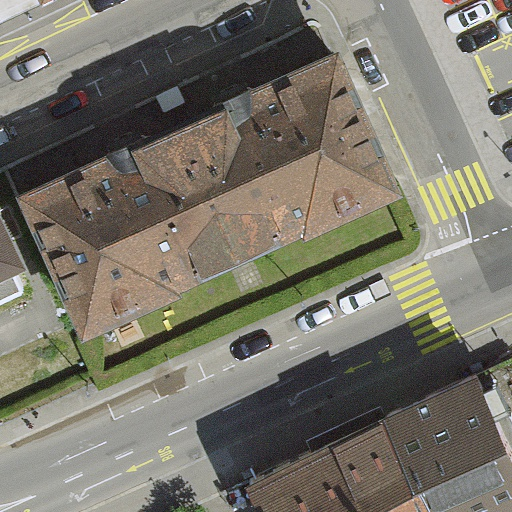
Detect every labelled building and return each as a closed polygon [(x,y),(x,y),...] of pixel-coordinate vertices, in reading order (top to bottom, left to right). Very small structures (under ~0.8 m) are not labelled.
[(0,0),(0,9),(16,0),(0,0)] [(403,198),(336,53),(233,100),(222,105),(225,111),(130,154),(127,147),(119,150),(16,197),(56,285),(82,341),(178,297),(176,292),(303,235),(306,242),(403,198)] [(0,222),(0,303),(24,292),(17,276),(24,272),(0,222)] [(511,511),(511,357),(478,374),(386,417),(431,511),(511,511)] [(431,511),(386,417),(246,483),(259,511),(431,511)]
